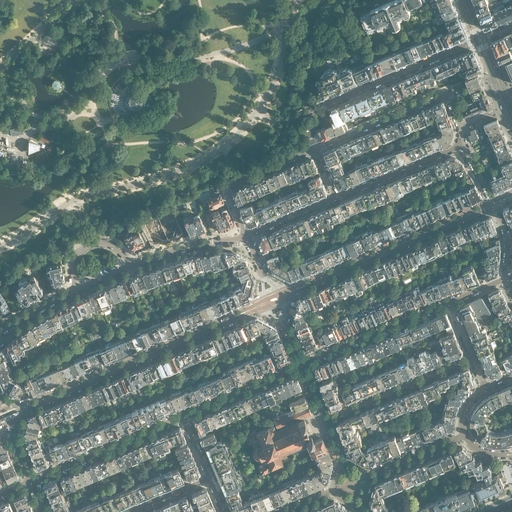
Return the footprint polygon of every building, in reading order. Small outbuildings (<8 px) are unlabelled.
[(376,9),(370,11),(377,27),(390,22),(393,29),(401,26),(399,23),(412,18),(408,8),(404,0),(395,0),(388,3),(385,4),(379,7),(376,8),(376,9)] [(404,0),(408,8),(417,5),(418,6),(423,4),(421,0),(404,0)] [(490,4),(499,0),(472,0),(474,3),(479,15),(490,10),(492,9),(490,4)] [(438,16),(455,9),(452,2),(440,7),(434,10),(436,17),(438,16)] [(510,18),(505,7),(499,9),(504,21),(510,18)] [(458,15),(455,9),(435,17),(438,24),(447,20),(458,15)] [(504,21),(499,9),(493,12),(495,16),(498,23),(504,21)] [(495,16),(493,12),(491,13),(490,10),(479,15),(482,22),(495,16)] [(370,11),(360,15),(367,31),(377,27),(370,11)] [(461,22),(458,15),(447,20),(449,27),(461,22)] [(498,23),(495,16),(482,22),(485,29),(498,23)] [(464,29),(461,22),(449,27),(451,31),(449,31),(451,35),(464,29)] [(467,37),(464,29),(451,35),(454,42),(462,38),(462,39),(467,37)] [(454,42),(451,35),(449,31),(443,34),(447,45),(454,42)] [(447,45),(443,34),(442,33),(436,36),(441,48),(447,45)] [(441,48),(436,36),(429,39),(434,50),(441,48)] [(508,47),(504,37),(503,37),(504,37),(500,39),(497,40),(502,50),(504,49),(508,47)] [(434,50),(429,39),(423,41),(428,53),(434,50)] [(502,50),(497,40),(495,41),(492,43),(492,42),(491,43),(492,43),(495,51),(495,52),(497,55),(505,52),(504,49),(502,50)] [(428,53),(423,41),(417,44),(422,56),(428,53)] [(422,56),(417,44),(411,47),(416,59),(422,56)] [(416,59),(411,47),(404,49),(409,61),(416,59)] [(409,61),(404,49),(398,52),(403,64),(409,61)] [(481,71),(473,51),(473,50),(466,53),(472,66),(465,69),(468,75),(476,72),(476,73),(481,71)] [(511,55),(509,50),(505,52),(497,55),(497,56),(497,55),(500,62),(501,62),(511,57),(511,55)] [(403,64),(398,52),(392,54),(397,66),(403,64)] [(472,66),(466,53),(460,56),(464,66),(465,69),(472,66)] [(371,78),(397,66),(392,54),(372,63),(371,61),(366,64),(366,65),(366,66),(371,78)] [(464,66),(460,56),(455,58),(459,68),(464,66)] [(459,68),(455,58),(451,60),(455,70),(459,68)] [(455,70),(451,60),(446,62),(450,72),(455,70)] [(450,72),(446,62),(441,64),(445,74),(450,72)] [(445,74),(441,64),(437,66),(441,76),(445,74)] [(366,80),(371,78),(366,66),(356,70),(356,68),(352,70),(358,83),(366,80)] [(441,76),(437,66),(432,68),(436,78),(441,76)] [(358,83),(353,71),(352,70),(352,69),(349,68),(338,73),(337,70),(334,69),(322,74),(321,77),(321,79),(318,80),(317,80),(317,81),(317,82),(319,85),(318,85),(319,86),(318,88),(320,92),(321,92),(322,93),(324,97),(323,97),(324,98),(325,97),(358,83)] [(436,78),(432,68),(423,72),(427,82),(429,81),(431,85),(435,83),(434,79),(436,78)] [(427,82),(423,72),(418,74),(424,88),(426,87),(424,83),(427,82)] [(424,88),(418,74),(413,76),(417,86),(420,85),(421,89),(424,88)] [(483,87),(478,74),(466,79),(471,92),(483,87)] [(419,89),(417,86),(413,76),(409,78),(415,92),(417,91),(416,90),(419,89)] [(415,92),(409,78),(403,80),(404,80),(409,92),(411,91),(412,93),(415,92)] [(61,85),(61,82),(59,80),(56,79),(54,80),(52,82),(52,85),(54,88),(56,88),(59,88),(60,86),(61,85)] [(409,92),(404,80),(397,83),(402,95),(409,92)] [(467,94),(464,87),(461,81),(451,86),(453,92),(456,98),(467,94)] [(402,95),(397,83),(391,86),(396,97),(396,98),(402,95)] [(396,97),(391,86),(384,88),(389,100),(396,97)] [(486,93),(483,87),(471,92),(473,98),(486,93)] [(376,106),(379,105),(383,103),(384,103),(384,104),(385,104),(388,103),(388,102),(388,101),(389,100),(384,88),(384,89),(380,90),(377,91),(375,92),(374,93),(372,94),(368,95),(355,101),(351,103),(351,102),(349,103),(348,104),(346,105),(345,105),(343,106),(339,108),(345,122),(345,121),(344,120),(345,119),(346,120),(347,120),(349,119),(350,118),(349,118),(350,117),(354,116),(357,114),(357,116),(359,116),(363,114),(365,114),(366,115),(370,113),(371,112),(370,112),(371,112),(371,111),(373,110),(372,110),(376,108),(377,107),(376,106)] [(145,104),(145,102),(145,100),(145,99),(144,97),(143,96),(141,94),(139,93),(137,92),(136,92),(134,92),(132,93),(130,93),(128,95),(127,96),(126,98),(125,100),(125,102),(125,104),(126,106),(126,108),(128,110),(129,111),(131,112),(133,112),(135,113),(137,113),(139,112),(140,111),(142,110),(143,108),(145,106),(145,104)] [(491,105),(486,93),(473,98),(475,101),(464,105),(466,110),(465,111),(466,111),(462,113),(464,117),(491,105)] [(447,111),(444,103),(442,102),(435,105),(439,114),(447,111)] [(439,114),(435,105),(432,106),(428,108),(426,109),(429,116),(430,118),(434,116),(439,114)] [(332,136),(337,134),(345,131),(345,130),(348,129),(345,122),(339,108),(338,108),(331,111),(330,113),(332,117),(330,118),(330,120),(332,126),(327,128),(326,127),(325,128),(325,127),(324,127),(322,128),(322,129),(321,129),(316,131),(314,126),(311,128),(309,125),(302,128),(309,146),(317,142),(322,140),(323,140),(325,139),(330,137),(331,136),(332,136)] [(429,116),(426,109),(421,111),(426,123),(430,121),(429,118),(430,118),(429,116)] [(426,123),(421,111),(415,114),(420,125),(426,123)] [(449,117),(448,115),(447,111),(439,114),(434,116),(436,122),(449,117)] [(420,125),(415,114),(410,116),(415,128),(420,125)] [(415,128),(410,116),(405,118),(410,130),(415,128)] [(440,127),(451,123),(449,117),(436,122),(438,128),(439,128),(440,127)] [(410,130),(405,118),(400,120),(404,132),(410,130)] [(500,125),(497,119),(484,124),(487,130),(500,125)] [(404,132),(400,120),(394,123),(399,134),(404,132)] [(399,134),(394,123),(389,125),(394,136),(399,134)] [(452,124),(451,123),(440,127),(439,128),(440,131),(453,132),(453,131),(453,130),(453,129),(453,128),(453,126),(452,125),(452,124)] [(394,136),(389,125),(384,127),(389,139),(394,136)] [(486,137),(490,135),(502,130),(500,125),(487,130),(484,132),(486,137)] [(389,139),(384,127),(379,129),(383,141),(389,139)] [(484,138),(482,133),(481,132),(479,133),(477,129),(476,128),(476,129),(475,129),(474,129),(471,130),(470,130),(470,131),(469,134),(469,135),(472,143),(484,138)] [(383,141),(379,129),(373,132),(378,143),(383,141)] [(493,141),(504,135),(502,130),(490,135),(493,141)] [(453,133),(453,132),(440,131),(439,133),(441,134),(449,141),(450,141),(450,140),(451,139),(452,138),(452,137),(453,136),(453,135),(453,134),(453,133)] [(379,145),(373,132),(368,134),(373,146),(373,147),(379,145)] [(449,141),(441,134),(439,133),(439,134),(436,135),(437,136),(441,147),(442,146),(443,146),(444,145),(445,145),(446,144),(447,143),(449,142),(449,141)] [(373,146),(368,134),(362,136),(367,148),(373,146)] [(441,147),(437,136),(436,135),(436,134),(429,137),(435,149),(441,147)] [(495,146),(506,141),(504,135),(493,141),(485,144),(487,149),(495,146)] [(367,148),(362,136),(357,138),(362,151),(367,148)] [(435,149),(429,137),(424,139),(424,141),(429,152),(435,149)] [(362,151),(357,138),(351,141),(357,153),(362,151)] [(4,140),(0,139),(0,158),(7,159),(8,150),(4,149),(4,140)] [(28,141),(28,155),(42,151),(41,145),(28,141)] [(357,153),(351,141),(346,143),(351,155),(357,153)] [(429,152),(424,141),(419,143),(423,154),(429,152)] [(509,146),(507,143),(506,141),(495,146),(497,151),(509,146)] [(351,155),(346,143),(345,143),(346,143),(341,145),(345,155),(346,157),(351,155)] [(423,154),(419,143),(413,145),(418,156),(423,154)] [(345,155),(341,145),(335,147),(337,151),(336,151),(338,155),(341,153),(342,156),(345,155)] [(418,156),(413,145),(408,147),(412,159),(418,156)] [(511,152),(509,146),(497,151),(500,157),(511,152)] [(338,155),(336,151),(337,151),(335,147),(333,149),(326,152),(325,151),(324,155),(326,160),(338,155)] [(412,159),(408,147),(402,150),(407,161),(412,159)] [(407,161),(402,150),(402,149),(396,152),(401,163),(404,162),(405,162),(407,161)] [(46,152),(36,158),(39,164),(50,159),(46,152)] [(401,163),(396,152),(390,154),(395,166),(397,165),(401,163)] [(511,158),(511,153),(511,152),(500,157),(499,157),(502,163),(511,158)] [(395,166),(390,154),(385,156),(389,168),(393,167),(395,166)] [(340,161),(338,155),(326,160),(328,165),(340,161)] [(389,168),(385,156),(379,159),(383,170),(389,168)] [(492,167),(487,156),(481,158),(483,163),(484,163),(485,164),(487,169),(492,167)] [(452,166),(461,162),(460,160),(457,159),(454,158),(450,158),(446,160),(449,167),(452,166)] [(511,158),(502,163),(495,166),(497,169),(495,170),(496,172),(493,173),(495,176),(491,178),(492,180),(491,180),(496,192),(511,184),(511,158)] [(318,170),(316,165),(315,165),(314,160),(311,159),(309,160),(309,159),(307,160),(307,161),(312,172),(314,171),(315,173),(318,172),(318,170)] [(384,171),(383,170),(379,159),(373,161),(378,173),(384,171)] [(307,161),(307,160),(301,162),(306,174),(309,173),(309,175),(312,174),(312,172),(307,161)] [(342,160),(340,161),(328,165),(331,171),(344,165),(342,160)] [(449,167),(446,160),(441,162),(446,174),(451,172),(449,167)] [(378,173),(373,161),(367,164),(372,175),(378,173)] [(306,175),(306,174),(301,162),(295,164),(300,178),(301,178),(305,177),(304,176),(306,175)] [(446,174),(441,162),(434,165),(440,177),(440,178),(443,176),(443,177),(446,176),(446,174)] [(465,167),(461,162),(452,166),(454,172),(465,167)] [(300,178),(295,164),(289,167),(295,180),(295,181),(299,179),(298,178),(300,178)] [(372,175),(367,164),(362,166),(366,178),(372,175)] [(344,172),(342,168),(345,167),(344,165),(331,171),(333,176),(337,175),(338,174),(342,173),(344,172)] [(440,177),(434,165),(431,166),(428,167),(434,180),(440,177)] [(366,178),(362,166),(356,168),(361,180),(366,178)] [(295,180),(289,167),(284,169),(288,181),(290,183),(293,182),(293,181),(295,180)] [(434,180),(428,167),(426,168),(422,170),(428,183),(434,180)] [(452,178),(467,171),(465,167),(454,172),(453,172),(454,175),(450,176),(451,177),(452,178)] [(361,180),(356,168),(350,171),(355,182),(361,180)] [(288,181),(284,169),(278,172),(283,183),(288,181)] [(355,182),(350,171),(350,170),(348,171),(349,173),(345,175),(350,185),(355,182)] [(428,183),(422,170),(417,172),(422,183),(425,182),(426,185),(428,184),(428,183)] [(283,183),(278,172),(272,174),(277,185),(283,183)] [(422,183),(417,172),(414,173),(410,175),(415,186),(422,183)] [(350,185),(345,175),(343,176),(342,173),(338,174),(340,177),(344,187),(350,185)] [(277,185),(272,174),(267,176),(272,188),(272,189),(275,188),(274,186),(277,185)] [(344,187),(340,177),(338,178),(337,175),(333,176),(334,179),(336,184),(336,183),(337,187),(341,188),(344,187)] [(415,186),(410,175),(406,176),(404,177),(409,189),(415,186)] [(272,188),(267,176),(261,179),(266,191),(272,188)] [(322,181),(320,176),(309,180),(311,186),(312,186),(316,184),(320,183),(322,181)] [(409,189),(404,177),(402,178),(398,180),(403,191),(409,189)] [(475,185),(473,181),(470,177),(465,179),(463,180),(467,189),(470,188),(470,187),(475,185)] [(266,191),(261,179),(257,180),(255,181),(261,193),(266,191)] [(404,194),(403,191),(398,180),(392,182),(398,196),(404,194)] [(261,193),(255,181),(250,183),(256,197),(258,196),(258,195),(261,193)] [(398,196),(392,182),(386,185),(391,197),(392,199),(398,196)] [(216,196),(215,193),(220,191),(219,188),(222,187),(220,183),(212,186),(214,190),(213,190),(214,193),(213,194),(214,196),(207,200),(206,201),(205,201),(207,205),(208,205),(209,208),(223,202),(221,195),(221,194),(219,194),(218,195),(216,196)] [(256,197),(250,183),(244,186),(249,198),(253,197),(253,198),(256,197)] [(321,197),(317,187),(316,184),(312,186),(312,187),(311,188),(315,199),(317,198),(321,197)] [(326,191),(325,188),(323,184),(321,185),(317,187),(321,197),(325,195),(326,191)] [(391,197),(386,185),(380,187),(386,201),(389,200),(388,199),(391,197)] [(482,196),(480,193),(475,185),(470,187),(470,188),(467,189),(468,191),(473,202),(481,198),(482,196)] [(250,199),(249,198),(244,186),(238,188),(238,189),(239,190),(244,201),(250,199)] [(386,201),(380,187),(375,190),(380,202),(383,201),(384,203),(386,201)] [(315,199),(311,188),(304,190),(309,202),(313,200),(315,199)] [(244,201),(239,190),(238,189),(236,190),(237,191),(234,192),(234,194),(238,204),(239,205),(243,203),(242,202),(244,201)] [(309,202),(304,190),(299,192),(303,204),(307,202),(309,202)] [(380,202),(375,190),(369,192),(375,206),(377,205),(377,203),(380,202)] [(303,204),(299,192),(296,193),(295,191),(292,193),(292,194),(297,206),(303,204)] [(473,202),(468,191),(462,194),(466,205),(473,202)] [(375,206),(369,192),(363,195),(368,206),(368,207),(372,206),(372,207),(375,206)] [(297,206),(292,194),(286,197),(291,209),(297,206)] [(368,206),(363,195),(363,194),(357,197),(362,208),(368,206)] [(466,205),(462,194),(456,197),(460,207),(466,205)] [(460,207),(456,197),(455,196),(450,199),(454,210),(460,207)] [(291,209),(286,197),(280,199),(285,211),(291,209)] [(362,208),(357,197),(352,199),(357,210),(362,208)] [(285,211),(280,199),(274,202),(280,214),(285,211)] [(357,210),(352,199),(346,201),(351,213),(357,210)] [(454,210),(450,199),(443,201),(443,202),(448,213),(454,210)] [(351,213),(346,201),(340,204),(345,215),(351,213)] [(280,214),(274,202),(269,204),(274,216),(280,214)] [(448,213),(443,202),(438,204),(442,215),(448,213)] [(255,210),(252,204),(241,209),(241,211),(243,215),(255,210)] [(274,216),(269,204),(263,206),(263,207),(268,219),(274,216)] [(346,216),(345,215),(340,204),(330,208),(336,220),(336,221),(346,216)] [(442,215),(438,204),(432,207),(431,204),(425,207),(431,220),(442,215)] [(420,225),(415,214),(411,205),(405,208),(409,217),(414,228),(420,225)] [(268,219),(263,207),(256,210),(257,211),(258,215),(261,222),(264,221),(266,220),(268,219)] [(431,220),(425,207),(419,209),(421,212),(425,223),(431,220)] [(336,220),(330,208),(325,210),(331,225),(334,224),(332,222),(336,220)] [(232,224),(229,216),(229,215),(229,214),(228,214),(226,209),(221,211),(223,214),(221,215),(226,229),(229,227),(231,226),(232,226),(233,224),(232,224)] [(226,229),(221,215),(218,210),(210,214),(212,218),(212,220),(214,225),(215,225),(216,225),(218,230),(220,231),(223,229),(224,230),(226,229)] [(246,221),(256,216),(258,215),(257,211),(256,212),(255,210),(243,215),(246,221)] [(331,225),(325,210),(319,212),(320,213),(325,225),(328,224),(329,226),(331,225)] [(171,212),(145,223),(146,226),(147,228),(147,229),(153,242),(155,243),(157,242),(158,240),(160,239),(161,240),(168,237),(168,239),(171,237),(173,238),(175,237),(176,235),(181,233),(171,212)] [(425,223),(421,212),(415,214),(420,225),(425,223)] [(325,225),(320,213),(315,214),(322,229),(324,228),(323,226),(325,225)] [(322,229),(315,214),(310,217),(315,230),(318,228),(319,230),(322,229)] [(205,230),(198,215),(191,218),(199,234),(201,233),(201,232),(205,230)] [(199,234),(191,218),(190,216),(183,219),(190,235),(195,233),(195,234),(198,233),(198,234),(199,234)] [(256,216),(246,221),(245,221),(246,221),(247,224),(251,226),(255,225),(255,224),(259,223),(256,216)] [(408,230),(403,219),(402,216),(396,219),(398,222),(402,233),(408,230)] [(315,230),(310,217),(304,219),(311,233),(313,232),(312,231),(315,230)] [(414,228),(409,217),(403,219),(408,230),(414,228)] [(497,231),(491,217),(489,217),(486,218),(492,230),(496,239),(498,244),(500,243),(499,239),(497,231)] [(490,242),(486,233),(492,230),(486,218),(475,223),(480,233),(482,239),(485,238),(489,248),(498,244),(496,239),(490,242)] [(311,233),(304,219),(299,221),(304,234),(307,233),(308,235),(311,233)] [(304,234),(299,221),(293,224),(300,238),(302,237),(301,236),(304,234)] [(397,235),(392,224),(391,222),(385,225),(386,227),(391,238),(397,235)] [(402,233),(398,222),(392,224),(397,235),(402,233)] [(480,233),(475,223),(468,226),(473,236),(480,233)] [(300,238),(293,224),(287,226),(293,239),(296,238),(297,239),(300,238)] [(293,240),(293,239),(287,226),(281,229),(288,242),(293,240)] [(473,236),(468,226),(462,228),(467,238),(473,236)] [(391,238),(386,227),(378,230),(383,241),(391,238)] [(288,242),(281,229),(281,228),(275,231),(282,245),(288,242)] [(467,240),(467,238),(462,228),(456,231),(461,243),(467,240)] [(144,242),(140,233),(138,230),(132,233),(138,246),(144,243),(144,242)] [(377,244),(373,233),(372,231),(369,232),(368,230),(365,232),(371,246),(377,244)] [(383,241),(378,230),(373,233),(377,244),(383,241)] [(138,246),(132,233),(130,234),(129,231),(123,234),(124,237),(131,250),(138,246)] [(282,245),(275,231),(269,234),(275,247),(282,245)] [(461,243),(456,231),(450,234),(454,244),(457,243),(457,244),(461,243)] [(371,246),(365,232),(362,233),(362,235),(360,236),(365,249),(371,246)] [(275,247),(269,234),(268,234),(262,236),(262,237),(260,242),(260,243),(261,245),(261,246),(262,248),(262,249),(263,249),(264,252),(275,247)] [(365,249),(360,236),(359,234),(355,236),(356,238),(353,239),(359,252),(365,249)] [(454,244),(450,234),(444,236),(449,248),(451,247),(452,248),(456,247),(454,244)] [(449,248),(444,236),(437,239),(443,250),(449,248)] [(359,252),(353,239),(347,242),(353,254),(359,252)] [(443,250),(437,239),(431,242),(436,253),(443,250)] [(353,254),(347,242),(339,245),(344,258),(353,254)] [(436,253),(431,242),(425,245),(430,256),(436,253)] [(501,251),(500,246),(500,243),(498,244),(489,248),(486,249),(489,255),(500,251),(501,251)] [(344,258),(339,245),(332,248),(338,261),(344,258)] [(430,256),(425,245),(418,247),(423,257),(424,261),(431,258),(430,256)] [(423,257),(418,247),(412,250),(417,261),(421,259),(420,259),(423,257)] [(338,261),(332,248),(326,251),(332,264),(338,261)] [(417,261),(412,250),(405,253),(410,265),(411,266),(418,263),(417,261)] [(332,264),(326,251),(320,254),(326,266),(332,264)] [(500,258),(500,253),(500,251),(489,255),(486,256),(489,263),(500,258)] [(227,264),(223,252),(215,253),(221,266),(227,264)] [(233,260),(230,252),(227,252),(226,252),(223,252),(227,264),(231,262),(231,261),(233,260)] [(242,257),(240,255),(234,253),(234,252),(233,252),(230,252),(233,260),(233,261),(242,257)] [(221,266),(215,253),(209,254),(213,268),(221,266)] [(410,265),(405,253),(399,256),(404,268),(407,267),(410,266),(410,265)] [(213,268),(209,254),(207,255),(207,254),(202,255),(206,268),(210,267),(211,269),(213,268)] [(326,266),(320,254),(314,257),(319,269),(326,266)] [(206,268),(202,255),(200,256),(199,255),(195,256),(199,268),(203,267),(203,269),(206,269),(206,268)] [(282,263),(279,255),(267,260),(270,268),(277,265),(282,263)] [(199,268),(195,256),(188,258),(192,269),(193,273),(195,272),(195,269),(199,268)] [(404,268),(399,256),(393,258),(398,270),(400,269),(401,270),(404,269),(404,268)] [(247,263),(244,259),(243,257),(242,257),(233,261),(235,268),(247,263)] [(319,269),(314,257),(307,259),(313,272),(319,269)] [(192,269),(188,258),(182,259),(185,271),(192,269)] [(398,270),(393,258),(387,261),(394,274),(399,272),(398,270)] [(499,266),(499,261),(500,261),(500,258),(489,263),(485,265),(487,271),(498,266),(499,266)] [(185,271),(182,259),(181,259),(174,261),(179,274),(182,273),(183,276),(186,275),(185,271)] [(313,272),(307,259),(301,262),(302,263),(307,274),(313,272)] [(477,275),(474,269),(473,267),(464,270),(464,269),(469,267),(467,263),(469,262),(467,259),(459,263),(463,273),(469,286),(480,282),(477,275)] [(179,274),(174,261),(167,263),(172,276),(173,276),(176,275),(177,278),(180,277),(179,274)] [(394,274),(387,261),(381,264),(386,275),(388,279),(392,277),(392,275),(394,274)] [(62,274),(61,269),(61,268),(61,267),(62,266),(62,265),(61,264),(60,264),(60,263),(46,266),(47,267),(46,267),(47,270),(45,271),(47,276),(48,277),(50,277),(62,274)] [(172,276),(167,263),(161,265),(166,278),(169,276),(170,279),(173,278),(173,276),(172,276)] [(249,269),(248,265),(247,263),(235,268),(233,269),(234,272),(236,271),(238,274),(249,269)] [(307,274),(302,263),(296,266),(300,277),(307,274)] [(386,275),(381,264),(375,266),(381,280),(385,279),(384,276),(386,275)] [(166,278),(161,265),(154,268),(159,280),(163,279),(164,281),(167,280),(166,278)] [(280,276),(284,268),(277,265),(270,268),(272,272),(280,276)] [(300,277),(296,266),(288,269),(289,272),(293,280),(300,277)] [(381,280),(375,266),(369,269),(375,281),(377,280),(377,282),(381,280)] [(498,274),(498,269),(498,266),(487,271),(484,272),(487,279),(498,274)] [(159,280),(154,268),(148,270),(153,283),(156,281),(157,284),(160,283),(159,280)] [(293,280),(289,272),(284,268),(280,276),(291,282),(293,280)] [(252,275),(249,269),(238,274),(235,274),(238,281),(243,279),(252,275)] [(375,283),(375,281),(369,269),(363,272),(369,284),(369,285),(373,284),(373,283),(375,283)] [(153,283),(148,270),(141,273),(146,285),(150,284),(151,287),(154,285),(153,283)] [(369,284),(363,272),(356,275),(361,287),(369,284)] [(487,279),(484,272),(477,275),(480,282),(487,279)] [(146,285),(141,273),(139,274),(135,275),(140,288),(143,286),(144,289),(147,287),(146,285)] [(457,290),(452,278),(450,273),(448,274),(449,277),(447,278),(452,291),(457,290)] [(469,286),(463,273),(458,275),(463,288),(469,286)] [(64,280),(63,277),(63,274),(62,274),(50,277),(51,279),(52,282),(52,285),(54,286),(56,286),(56,285),(58,283),(63,282),(64,281),(64,280)] [(411,282),(417,279),(414,274),(408,277),(403,279),(405,284),(411,282)] [(140,288),(135,275),(128,278),(134,292),(134,293),(137,291),(137,292),(141,291),(140,288)] [(252,288),(254,279),(252,275),(243,279),(245,280),(244,286),(252,288)] [(363,291),(361,287),(356,275),(349,278),(355,291),(356,294),(363,291)] [(452,291),(447,278),(446,275),(443,276),(445,279),(442,280),(448,293),(452,291)] [(463,288),(458,275),(452,278),(457,290),(463,288)] [(42,291),(35,278),(34,276),(27,280),(36,296),(38,295),(38,294),(42,291)] [(36,296),(27,280),(25,277),(18,281),(20,284),(29,300),(32,298),(32,299),(36,297),(35,296),(36,296)] [(448,293),(442,280),(441,277),(438,278),(440,281),(437,282),(443,295),(448,293)] [(134,292),(128,278),(121,281),(127,296),(129,301),(131,300),(132,298),(130,294),(131,293),(134,292)] [(355,291),(349,278),(343,280),(349,293),(349,294),(355,291)] [(349,293),(343,280),(337,283),(343,295),(349,293)] [(127,296),(121,281),(115,283),(121,298),(127,296)] [(246,301),(241,289),(238,281),(232,284),(235,291),(240,304),(246,301)] [(443,295),(437,282),(432,285),(438,297),(443,295)] [(121,298),(115,283),(108,286),(103,289),(95,292),(100,305),(102,308),(111,305),(110,303),(111,303),(111,302),(121,298)] [(343,297),(343,295),(337,283),(332,285),(336,295),(337,298),(339,297),(339,298),(343,297)] [(29,300),(20,284),(13,288),(14,290),(21,303),(26,301),(26,302),(29,300)] [(438,297),(432,285),(432,284),(426,286),(427,287),(432,300),(438,297)] [(252,288),(244,286),(242,285),(241,289),(246,301),(249,300),(252,288)] [(336,295),(332,285),(325,288),(330,298),(336,295)] [(427,302),(422,290),(419,291),(418,287),(416,288),(422,304),(427,302)] [(432,300),(427,287),(422,289),(422,290),(427,302),(432,300)] [(330,298),(325,288),(320,291),(324,301),(330,298)] [(422,304),(416,288),(414,289),(415,293),(413,294),(418,305),(422,304)] [(491,300),(503,294),(501,289),(499,289),(488,294),(491,300)] [(240,304),(235,291),(233,292),(232,290),(228,292),(228,294),(234,306),(240,304)] [(324,301),(320,291),(314,293),(320,307),(324,305),(323,304),(325,303),(324,301)] [(418,305),(413,294),(411,295),(409,291),(407,292),(413,307),(418,305)] [(10,309),(1,294),(0,292),(0,312),(1,314),(2,313),(3,313),(4,313),(4,312),(5,312),(10,309)] [(100,305),(95,292),(89,295),(93,308),(94,310),(97,309),(96,307),(100,305)] [(413,307),(407,292),(405,293),(406,297),(404,298),(409,309),(413,307)] [(320,307),(314,293),(307,296),(312,306),(312,308),(316,306),(317,308),(320,307)] [(234,306),(228,294),(225,295),(222,296),(228,309),(234,306)] [(506,299),(503,294),(491,300),(494,305),(506,299)] [(93,308),(89,295),(82,298),(88,314),(91,313),(89,309),(93,308)] [(409,309),(404,298),(402,299),(400,295),(398,296),(405,311),(409,309)] [(228,309),(222,296),(219,297),(220,298),(216,299),(222,312),(228,309)] [(312,306),(307,296),(301,299),(306,309),(312,306)] [(405,311),(398,296),(396,297),(397,301),(395,302),(400,313),(405,311)] [(479,319),(491,313),(482,297),(461,307),(460,309),(462,313),(466,323),(470,333),(484,327),(479,319)] [(88,314),(82,298),(76,301),(80,313),(84,311),(86,315),(88,314)] [(222,312),(216,299),(210,302),(216,314),(222,312)] [(306,309),(301,299),(299,300),(297,300),(296,299),(295,300),(294,306),(296,306),(296,308),(304,310),(305,310),(306,309)] [(400,313),(395,302),(393,303),(391,299),(389,300),(396,315),(400,313)] [(508,305),(507,303),(506,299),(494,305),(497,310),(508,305)] [(396,315),(389,300),(387,301),(388,304),(386,305),(391,316),(396,315)] [(81,314),(80,313),(76,301),(69,304),(75,319),(78,318),(77,315),(81,314)] [(216,314),(210,302),(204,305),(209,317),(216,314)] [(391,316),(386,305),(384,306),(382,303),(380,304),(387,318),(391,316)] [(75,319),(69,304),(63,307),(63,308),(69,322),(72,321),(71,320),(75,319)] [(387,318),(380,304),(376,305),(378,309),(383,320),(387,318)] [(209,317),(204,305),(198,307),(204,319),(209,317)] [(378,322),(372,307),(371,305),(369,306),(370,310),(368,311),(373,324),(378,322)] [(511,310),(509,307),(508,305),(497,310),(500,316),(500,315),(511,310)] [(383,320),(378,309),(375,310),(374,306),(372,307),(378,322),(383,320)] [(204,319),(198,307),(192,310),(198,322),(204,319)] [(69,322),(63,308),(56,311),(57,311),(62,325),(69,322)] [(198,322),(192,310),(186,312),(192,324),(198,322)] [(373,324),(368,311),(368,310),(366,311),(365,310),(363,311),(369,326),(373,324)] [(511,316),(511,310),(511,311),(511,310),(500,315),(501,317),(503,316),(505,319),(508,318),(511,316)] [(62,325),(57,311),(50,314),(56,329),(62,326),(62,325)] [(369,326),(363,311),(361,312),(361,314),(359,315),(360,317),(364,327),(369,326)] [(192,324),(186,312),(180,315),(186,327),(192,324)] [(306,317),(304,312),(294,316),(294,320),(295,322),(306,317)] [(454,332),(446,313),(441,315),(445,326),(448,332),(449,334),(454,332)] [(56,329),(50,314),(43,318),(44,318),(50,333),(56,330),(56,329)] [(186,327),(180,315),(180,314),(168,319),(174,332),(186,327)] [(364,327),(360,317),(358,317),(356,314),(354,315),(360,329),(364,327)] [(360,329),(354,315),(350,316),(350,318),(356,331),(360,329)] [(445,326),(441,315),(436,317),(436,318),(440,328),(445,326)] [(308,323),(306,317),(295,322),(297,328),(308,323)] [(356,331),(350,318),(348,319),(348,317),(345,318),(351,333),(356,331)] [(50,333),(44,318),(37,321),(44,336),(50,333)] [(263,330),(266,323),(257,318),(254,319),(258,327),(263,330)] [(351,333),(345,318),(343,319),(344,321),(342,322),(347,335),(351,333)] [(441,329),(440,328),(436,318),(431,320),(436,331),(441,329)] [(174,332),(168,319),(164,321),(162,322),(167,335),(174,332)] [(260,332),(258,327),(254,319),(248,322),(254,335),(260,332)] [(436,331),(431,320),(426,322),(431,334),(436,332),(436,331)] [(44,336),(37,321),(31,325),(32,325),(38,339),(44,336)] [(347,335),(342,322),(341,321),(339,322),(337,322),(343,337),(347,335)] [(167,335),(162,322),(160,323),(160,324),(156,325),(162,337),(167,335)] [(254,335),(248,322),(242,325),(247,335),(250,334),(252,337),(254,336),(254,335)] [(343,337),(337,322),(332,324),(333,327),(338,339),(343,337)] [(431,334),(426,322),(421,324),(426,336),(431,334)] [(267,332),(271,326),(266,323),(263,330),(267,332)] [(311,331),(308,325),(308,323),(297,328),(300,335),(311,331)] [(426,336),(421,324),(416,326),(420,336),(421,338),(426,336)] [(39,340),(38,339),(32,325),(26,329),(32,343),(39,340)] [(162,337),(156,325),(150,328),(156,340),(162,337)] [(247,335),(242,325),(236,327),(241,338),(247,335)] [(338,339),(333,327),(330,328),(329,325),(327,326),(333,341),(338,339)] [(333,341),(327,326),(325,327),(326,330),(323,332),(328,343),(333,341)] [(420,336),(416,326),(411,328),(415,338),(420,336)] [(241,338),(236,327),(230,330),(235,340),(241,338)] [(487,333),(484,327),(470,333),(473,339),(487,333)] [(156,340),(150,328),(144,331),(150,343),(156,340)] [(415,338),(411,328),(406,330),(410,340),(415,338)] [(33,344),(32,343),(26,329),(20,333),(20,334),(26,347),(33,344)] [(235,340),(230,330),(224,332),(229,343),(235,340)] [(276,330),(269,333),(265,335),(267,341),(268,341),(279,336),(276,330)] [(328,343),(323,332),(322,330),(319,332),(320,333),(317,335),(319,340),(322,345),(328,343)] [(410,340),(406,330),(401,332),(405,342),(410,340)] [(143,346),(137,332),(136,331),(133,332),(133,333),(131,335),(131,336),(137,348),(143,346)] [(150,343),(144,331),(140,333),(139,331),(137,332),(143,346),(150,343)] [(313,336),(311,331),(300,335),(302,341),(313,336)] [(229,343),(224,332),(218,335),(222,346),(229,343)] [(405,342),(401,332),(396,334),(400,344),(405,342)] [(454,332),(449,334),(441,337),(444,343),(456,338),(454,332)] [(489,340),(487,333),(473,339),(475,345),(487,341),(489,340)] [(26,347),(20,334),(15,337),(16,338),(22,352),(22,353),(24,352),(24,351),(24,350),(23,349),(27,348),(26,347)] [(400,344),(396,334),(391,336),(396,348),(401,346),(400,344)] [(222,346),(218,335),(212,338),(216,349),(222,346)] [(137,348),(131,336),(125,339),(131,351),(137,348)] [(282,343),(280,338),(279,336),(268,341),(268,342),(266,343),(269,349),(282,343)] [(315,342),(313,336),(302,341),(304,346),(315,342)] [(396,348),(391,336),(386,338),(391,350),(396,348)] [(22,352),(16,338),(11,341),(11,342),(18,356),(17,356),(17,357),(19,356),(19,355),(19,354),(22,352)] [(217,351),(216,349),(212,338),(205,340),(211,352),(211,353),(217,351)] [(391,350),(386,338),(381,340),(386,352),(391,350)] [(444,349),(458,343),(456,338),(444,343),(443,343),(444,346),(443,347),(444,349)] [(85,344),(83,341),(83,339),(79,341),(78,340),(76,342),(78,348),(85,345),(85,344)] [(131,351),(125,339),(118,342),(124,354),(131,351)] [(440,344),(438,339),(428,343),(430,348),(440,344)] [(211,352),(205,340),(199,343),(204,354),(205,356),(208,355),(208,353),(211,352)] [(318,347),(322,345),(319,340),(315,342),(304,346),(307,352),(318,347)] [(386,352),(381,340),(376,342),(381,354),(386,352)] [(494,349),(491,342),(488,343),(487,341),(475,345),(479,355),(491,350),(494,349)] [(18,356),(11,342),(6,345),(11,357),(13,361),(15,360),(14,359),(15,358),(17,356),(18,356)] [(124,354),(118,342),(112,344),(118,357),(124,354)] [(382,356),(376,342),(371,344),(376,355),(377,358),(382,356)] [(204,354),(199,343),(193,346),(198,357),(204,354)] [(271,354),(284,348),(282,343),(269,349),(271,354)] [(447,354),(461,348),(458,343),(444,349),(445,352),(446,351),(447,354)] [(118,357),(112,344),(106,347),(112,359),(118,357)] [(376,355),(371,344),(367,346),(372,360),(374,359),(373,356),(376,355)] [(11,357),(6,345),(1,349),(4,356),(6,359),(11,357)] [(198,357),(193,346),(187,348),(192,359),(198,357)] [(372,360),(367,346),(362,348),(366,358),(369,357),(370,361),(372,360)] [(112,359),(106,347),(100,350),(106,362),(112,359)] [(106,362),(100,350),(99,348),(93,350),(94,352),(100,364),(106,362)] [(192,359),(187,348),(181,351),(187,362),(192,359)] [(271,360),(286,354),(284,348),(271,354),(269,354),(271,360)] [(367,360),(366,358),(362,348),(357,350),(362,362),(367,360)] [(449,359),(463,354),(461,348),(447,354),(446,354),(447,357),(448,357),(449,359)] [(362,362),(357,350),(351,353),(356,364),(362,362)] [(495,355),(494,352),(492,353),(491,350),(479,355),(482,361),(494,356),(495,355)] [(187,362),(181,351),(175,353),(181,365),(187,362)] [(435,365),(430,353),(428,354),(428,353),(427,353),(426,351),(423,352),(429,368),(435,365)] [(441,363),(439,357),(436,351),(430,353),(435,365),(441,363)] [(100,364),(94,352),(88,355),(93,367),(100,364)] [(429,368),(423,352),(420,353),(421,355),(417,356),(418,358),(423,370),(429,368)] [(93,367),(88,355),(87,353),(80,356),(81,358),(86,370),(93,367)] [(181,365),(175,353),(168,357),(173,368),(176,367),(176,369),(181,366),(181,365)] [(271,360),(269,354),(269,353),(267,354),(267,353),(263,354),(264,357),(269,368),(274,366),(271,360)] [(356,364),(351,353),(346,355),(351,366),(356,364)] [(511,369),(511,363),(507,353),(501,356),(506,367),(508,371),(511,369)] [(278,364),(289,360),(288,359),(286,354),(271,360),(274,366),(278,364)] [(351,366),(346,355),(342,357),(346,367),(346,368),(351,366)] [(423,370),(418,358),(416,359),(415,358),(414,358),(413,356),(411,357),(417,373),(423,370)] [(498,361),(496,358),(495,359),(494,356),(482,361),(484,367),(498,361)] [(173,368),(168,357),(155,362),(160,373),(161,375),(162,374),(163,375),(166,374),(166,373),(167,372),(167,371),(173,368)] [(263,370),(258,359),(257,360),(256,357),(252,359),(252,361),(258,373),(263,370)] [(269,368),(264,357),(258,359),(263,370),(269,368)] [(346,367),(342,357),(336,359),(340,369),(346,367)] [(417,373),(411,357),(408,358),(409,361),(408,361),(408,362),(406,363),(411,375),(417,373)] [(86,370),(81,358),(75,361),(80,373),(86,370)] [(258,373),(252,361),(252,359),(248,360),(246,361),(252,375),(258,373)] [(340,369),(336,359),(331,361),(335,372),(340,369)] [(80,373),(75,361),(69,363),(74,375),(80,373)] [(252,375),(246,361),(244,362),(241,364),(241,365),(247,378),(252,375)] [(335,372),(331,361),(325,364),(329,374),(335,372)] [(500,367),(498,361),(484,367),(487,373),(500,367)] [(74,375),(69,363),(68,362),(62,365),(68,378),(74,375)] [(160,373),(155,362),(143,368),(148,379),(154,377),(153,375),(160,373)] [(68,378),(62,365),(62,363),(55,366),(56,369),(61,381),(68,378)] [(411,375),(406,363),(400,365),(405,378),(411,375)] [(247,378),(241,365),(241,364),(237,365),(237,364),(235,365),(241,380),(247,378)] [(329,374),(325,364),(319,366),(324,376),(329,374)] [(0,374),(8,371),(10,370),(8,366),(6,367),(5,365),(0,366),(0,374)] [(241,380),(235,365),(233,366),(233,367),(230,369),(230,370),(236,383),(241,380)] [(405,378),(400,365),(394,368),(400,380),(405,378)] [(326,381),(324,376),(319,366),(314,368),(320,383),(326,381)] [(491,378),(505,372),(508,371),(506,367),(501,369),(500,367),(487,373),(489,377),(488,377),(491,378)] [(148,379),(143,368),(137,370),(142,382),(148,379)] [(230,370),(230,369),(230,368),(227,369),(229,373),(226,374),(231,385),(236,383),(230,370)] [(400,380),(394,368),(389,370),(394,383),(400,380)] [(473,378),(469,369),(467,368),(461,371),(464,378),(464,379),(465,379),(466,381),(474,382),(475,382),(473,378)] [(61,381),(56,369),(50,372),(55,384),(61,381)] [(142,382),(137,370),(131,373),(136,385),(140,383),(141,385),(143,384),(142,382)] [(231,385),(226,374),(224,370),(222,371),(224,375),(221,377),(226,387),(231,385)] [(394,383),(389,370),(383,373),(388,385),(394,383)] [(4,390),(10,379),(9,377),(11,377),(8,371),(0,374),(0,384),(2,389),(4,390)] [(464,378),(461,371),(447,376),(450,382),(460,378),(462,379),(464,378)] [(55,384),(50,372),(44,374),(49,386),(55,384)] [(136,385),(131,373),(128,374),(125,376),(130,388),(134,386),(134,387),(137,386),(136,385)] [(388,385),(383,373),(377,375),(382,388),(388,385)] [(49,386),(44,374),(38,377),(36,374),(32,376),(31,378),(37,392),(49,386)] [(382,388),(377,375),(371,378),(376,390),(382,388)] [(130,389),(130,388),(125,376),(118,378),(124,392),(130,389)] [(226,387),(221,377),(221,376),(215,378),(220,389),(226,387)] [(301,388),(296,376),(290,378),(295,390),(296,392),(301,389),(301,388)] [(446,384),(450,382),(447,376),(436,381),(440,389),(447,386),(446,384)] [(37,392),(31,378),(30,377),(27,379),(28,382),(25,384),(26,387),(30,395),(37,392)] [(124,392),(118,378),(112,381),(117,393),(120,392),(121,394),(124,392)] [(220,389),(215,378),(210,380),(215,392),(220,389)] [(295,390),(290,378),(285,381),(290,393),(295,390)] [(333,385),(332,381),(333,380),(332,378),(326,381),(320,383),(323,389),(333,385)] [(376,390),(371,378),(365,380),(371,393),(376,390)] [(9,392),(15,382),(15,380),(12,379),(11,380),(10,379),(4,390),(9,392)] [(14,395),(20,385),(21,383),(15,380),(15,382),(9,392),(14,395)] [(215,392),(210,380),(204,383),(209,394),(215,392)] [(371,393),(365,380),(360,383),(365,395),(371,393)] [(474,385),(474,382),(466,381),(462,380),(462,381),(460,381),(459,386),(461,387),(472,388),(474,389),(475,388),(476,386),(475,385),(474,385)] [(117,393),(112,381),(106,384),(111,396),(114,395),(115,396),(118,395),(117,393)] [(290,393),(285,381),(280,383),(285,395),(290,393)] [(440,389),(436,381),(429,384),(434,395),(438,393),(439,395),(442,394),(440,389)] [(19,398),(25,388),(24,387),(23,386),(24,385),(21,383),(20,385),(14,395),(19,398)] [(209,394),(204,383),(199,385),(199,386),(200,388),(204,396),(209,394)] [(285,395),(280,383),(274,385),(279,397),(285,395)] [(337,392),(335,387),(338,386),(337,383),(333,385),(323,389),(326,397),(336,392),(337,392)] [(365,395),(360,383),(354,385),(354,386),(355,388),(359,398),(365,395)] [(111,396),(106,384),(105,384),(103,385),(99,387),(100,388),(105,399),(108,398),(108,399),(112,398),(111,396)] [(434,395),(429,384),(423,387),(429,400),(431,399),(431,397),(434,395)] [(279,397),(274,385),(269,388),(274,400),(279,397)] [(198,399),(194,388),(193,386),(187,388),(187,390),(192,401),(198,399)] [(204,396),(200,388),(199,386),(194,388),(198,399),(204,396)] [(359,398),(355,388),(354,386),(348,388),(349,390),(353,400),(359,398)] [(30,395),(26,387),(25,388),(19,398),(20,399),(21,399),(30,395)] [(106,400),(105,399),(100,388),(99,387),(95,388),(95,389),(93,389),(99,402),(101,401),(101,402),(106,400)] [(429,400),(423,387),(421,387),(421,388),(417,389),(422,402),(425,400),(426,402),(429,401),(428,400),(429,400)] [(275,402),(274,400),(269,388),(264,390),(269,401),(270,404),(275,402)] [(99,402),(93,389),(86,392),(92,405),(99,402)] [(422,402),(417,389),(411,392),(417,404),(420,403),(420,405),(423,404),(422,402)] [(509,400),(504,389),(498,391),(503,403),(509,400)] [(192,401),(187,390),(181,393),(186,404),(192,401)] [(269,401),(264,390),(259,392),(264,404),(269,401)] [(353,400),(349,390),(342,392),(344,396),(347,403),(353,400)] [(503,403),(498,391),(494,393),(493,393),(492,394),(498,405),(499,405),(503,403)] [(92,405),(86,392),(80,395),(85,407),(92,405)] [(264,404),(259,392),(253,395),(258,406),(264,404)] [(339,398),(338,396),(336,392),(326,397),(328,403),(340,399),(339,398)] [(417,404),(411,392),(405,394),(410,407),(414,405),(415,407),(418,406),(417,404)] [(186,404),(181,393),(176,395),(181,406),(186,404)] [(410,407),(405,394),(399,397),(404,409),(410,407)] [(498,405),(492,394),(490,395),(488,396),(487,397),(485,398),(493,408),(495,407),(498,405)] [(85,407),(80,395),(73,398),(79,410),(80,412),(83,411),(86,409),(85,407)] [(181,406),(176,395),(170,397),(175,409),(181,406)] [(258,406),(253,395),(248,397),(253,408),(258,406)] [(307,403),(304,396),(299,398),(289,403),(290,407),(293,405),(294,409),(307,403)] [(347,403),(344,396),(339,398),(340,399),(328,403),(331,410),(347,403)] [(175,409),(170,397),(165,400),(170,411),(175,409)] [(253,408),(248,397),(242,399),(247,411),(253,408)] [(404,409),(399,397),(393,400),(399,412),(404,409)] [(79,410),(73,398),(67,401),(73,413),(79,410)] [(493,408),(485,398),(484,400),(482,401),(481,402),(479,403),(489,412),(490,411),(491,410),(493,408)] [(247,411),(242,399),(237,402),(242,413),(247,411)] [(170,411),(165,400),(159,402),(164,413),(164,414),(170,411)] [(399,412),(393,400),(387,402),(393,414),(399,412)] [(73,413),(67,401),(61,403),(66,416),(67,417),(73,415),(73,413)] [(164,413),(159,402),(159,401),(153,403),(159,415),(160,416),(161,415),(162,414),(164,413)] [(242,413),(237,402),(232,404),(237,415),(237,417),(241,416),(240,414),(242,413)] [(393,414),(387,402),(381,405),(386,416),(390,414),(390,415),(393,414)] [(66,416),(61,403),(54,406),(59,418),(61,421),(62,420),(61,418),(66,416)] [(159,415),(153,403),(148,405),(153,417),(154,418),(156,417),(156,416),(159,415)] [(278,429),(311,414),(312,414),(311,413),(307,404),(307,403),(294,409),(281,414),(275,417),(273,418),(278,429)] [(489,412),(479,403),(479,404),(478,405),(477,406),(475,408),(475,409),(474,410),(485,417),(486,416),(487,415),(487,414),(488,413),(489,412)] [(237,415),(232,404),(226,406),(231,418),(237,415)] [(153,417),(148,405),(142,408),(148,420),(149,420),(151,420),(150,420),(151,418),(153,417)] [(386,416),(381,405),(375,407),(380,418),(386,416)] [(59,418),(54,406),(48,409),(54,422),(57,420),(56,419),(59,418)] [(231,418),(226,406),(221,409),(226,420),(231,418)] [(380,418),(375,407),(369,410),(374,420),(380,418)] [(148,420),(142,408),(137,410),(142,422),(143,423),(145,422),(145,421),(148,420)] [(54,422),(48,409),(42,411),(47,423),(51,421),(51,423),(54,422)] [(226,420),(221,409),(216,411),(220,421),(221,422),(226,420)] [(142,422),(137,410),(131,412),(132,414),(137,425),(137,426),(139,424),(140,423),(142,422)] [(374,420),(369,410),(364,412),(367,421),(368,423),(374,420)] [(485,417),(474,410),(473,412),(472,414),(472,415),(471,416),(471,417),(471,418),(475,419),(475,418),(479,419),(478,421),(483,422),(483,421),(483,420),(484,419),(484,418),(485,417)] [(48,424),(47,423),(42,411),(37,413),(37,414),(40,421),(43,427),(48,424)] [(220,421),(216,411),(210,413),(215,424),(215,425),(218,424),(218,423),(220,421)] [(367,421),(364,412),(351,417),(354,424),(361,421),(362,423),(367,421)] [(215,424),(210,413),(205,416),(210,426),(210,427),(213,426),(212,425),(215,424)] [(137,425),(132,414),(127,416),(132,428),(137,425)] [(132,428),(127,416),(121,419),(126,430),(132,428)] [(210,426),(205,416),(199,418),(205,429),(207,428),(207,427),(210,426)] [(354,424),(351,417),(337,423),(340,430),(354,424)] [(206,431),(205,429),(199,418),(195,420),(194,422),(199,434),(201,438),(206,436),(204,432),(206,431)] [(326,449),(322,437),(313,441),(311,435),(310,435),(310,434),(309,433),(308,433),(307,431),(307,430),(306,428),(307,427),(307,426),(306,426),(306,425),(304,418),(276,431),(273,425),(272,426),(271,425),(268,426),(268,427),(267,427),(266,427),(263,428),(264,429),(257,432),(256,430),(245,435),(249,443),(252,441),(252,442),(252,443),(252,444),(252,445),(252,446),(253,446),(254,446),(254,447),(255,448),(254,448),(253,449),(253,450),(252,451),(252,452),(253,453),(253,454),(253,455),(254,456),(255,457),(256,457),(256,458),(257,458),(258,458),(259,458),(260,459),(259,459),(259,460),(259,461),(259,462),(260,462),(261,463),(260,464),(258,465),(262,473),(273,469),(272,466),(278,463),(279,464),(282,463),(282,462),(283,462),(282,462),(283,461),(284,462),(287,461),(287,460),(288,459),(285,453),(302,446),(303,448),(307,446),(311,456),(313,455),(326,449)] [(487,426),(485,422),(483,421),(483,422),(478,421),(479,419),(475,418),(475,419),(471,418),(471,419),(471,420),(470,421),(470,422),(470,423),(470,424),(470,425),(470,426),(470,427),(471,427),(472,428),(473,428),(474,427),(475,427),(476,428),(476,429),(477,428),(478,430),(477,430),(487,426)] [(39,427),(40,423),(39,421),(28,419),(27,425),(39,427)] [(126,430),(121,419),(116,421),(121,433),(126,430)] [(449,431),(444,420),(444,419),(438,421),(443,433),(449,431)] [(455,427),(455,424),(455,420),(447,419),(444,420),(449,431),(454,429),(455,427)] [(121,433),(116,421),(110,423),(116,435),(121,433)] [(443,433),(438,421),(433,423),(438,435),(443,433)] [(116,435),(110,422),(104,424),(105,426),(110,437),(116,435)] [(438,435),(433,423),(428,426),(432,438),(438,435)] [(357,430),(356,427),(355,427),(354,424),(340,430),(342,436),(355,431),(357,430)] [(38,431),(39,427),(27,425),(25,430),(37,433),(38,433),(39,431),(38,431)] [(110,437),(105,426),(99,429),(104,440),(110,437)] [(432,438),(428,426),(422,428),(427,440),(432,438)] [(485,435),(486,431),(488,432),(489,430),(487,426),(477,430),(478,430),(478,431),(477,431),(477,432),(478,432),(478,433),(478,434),(477,434),(476,434),(476,435),(475,435),(475,436),(475,437),(475,438),(476,439),(477,439),(477,440),(479,441),(480,442),(481,442),(481,443),(483,439),(484,439),(486,436),(485,435)] [(186,440),(180,428),(181,428),(179,427),(178,427),(174,429),(178,440),(181,446),(187,444),(186,440)] [(427,440),(422,428),(416,430),(421,443),(427,440)] [(104,440),(99,429),(94,431),(99,442),(104,440)] [(178,440),(174,429),(168,432),(173,443),(178,440)] [(36,439),(37,433),(25,430),(24,436),(33,439),(35,439),(36,439)] [(345,442),(361,436),(360,434),(359,434),(358,430),(357,430),(355,431),(342,436),(345,442)] [(421,443),(416,430),(409,433),(414,445),(421,443)] [(99,442),(94,431),(88,434),(93,445),(99,442)] [(492,446),(494,434),(492,433),(490,433),(489,432),(488,432),(486,431),(485,435),(486,436),(484,439),(483,439),(481,443),(484,444),(485,444),(486,445),(488,445),(489,446),(490,446),(492,446)] [(173,443),(168,432),(163,434),(168,445),(173,443)] [(214,438),(213,435),(215,434),(214,432),(206,436),(201,438),(203,443),(214,438)] [(93,445),(88,434),(88,433),(84,434),(85,435),(83,436),(88,447),(93,445)] [(414,445),(409,433),(403,435),(408,448),(414,445)] [(511,445),(508,433),(506,433),(504,434),(503,434),(501,434),(502,446),(504,446),(507,446),(510,445),(511,445)] [(168,445),(163,434),(160,435),(160,437),(159,437),(164,451),(169,449),(168,445)] [(502,446),(501,434),(499,434),(497,434),(496,434),(494,434),(492,446),(494,446),(495,447),(496,447),(499,447),(502,446)] [(88,447),(83,436),(82,435),(79,436),(80,437),(77,439),(82,449),(88,447)] [(408,448),(403,435),(396,438),(401,451),(408,448)] [(164,451),(159,437),(157,436),(155,437),(155,439),(154,439),(159,453),(164,451)] [(348,449),(360,443),(363,442),(362,439),(361,436),(345,442),(348,449)] [(401,451),(396,438),(395,436),(391,437),(389,438),(395,453),(401,451)] [(82,449),(77,439),(77,437),(74,438),(74,440),(72,441),(77,452),(82,449)] [(215,442),(214,440),(215,439),(216,439),(215,437),(214,438),(203,443),(205,447),(215,442)] [(37,438),(36,439),(35,439),(33,439),(25,442),(28,448),(39,443),(37,438)] [(244,483),(225,438),(215,442),(205,447),(222,487),(224,491),(244,483)] [(395,453),(389,438),(386,439),(383,440),(389,456),(395,453)] [(77,452),(72,441),(71,439),(68,441),(69,442),(66,443),(71,454),(77,452)] [(159,453),(154,439),(152,439),(151,439),(150,441),(149,441),(153,452),(154,455),(159,453)] [(153,452),(149,441),(148,440),(143,443),(147,455),(153,452)] [(389,456),(383,440),(379,442),(379,441),(377,442),(384,458),(389,456)] [(384,458),(377,442),(374,443),(375,444),(371,445),(378,461),(384,458)] [(41,448),(39,443),(28,448),(30,453),(41,448)] [(71,454),(66,443),(63,445),(63,443),(60,444),(61,446),(66,457),(71,454)] [(147,455),(143,443),(137,445),(142,457),(147,455)] [(350,453),(362,448),(360,443),(348,449),(350,453)] [(60,459),(54,447),(53,444),(49,445),(51,449),(49,450),(49,451),(52,456),(54,462),(60,459)] [(189,449),(187,444),(181,446),(176,449),(174,449),(176,452),(177,451),(178,453),(189,449)] [(142,457),(137,445),(132,448),(137,459),(142,457)] [(378,461),(371,445),(368,447),(369,449),(366,450),(372,463),(378,461)] [(66,457),(61,446),(58,447),(57,446),(54,447),(60,459),(66,457)] [(458,456),(467,452),(466,450),(465,449),(464,448),(463,447),(451,451),(454,458),(458,456)] [(43,454),(41,448),(30,453),(32,458),(43,454)] [(137,459),(132,448),(126,450),(131,462),(137,459)] [(360,460),(365,449),(362,448),(350,453),(350,455),(360,460)] [(191,454),(190,452),(189,449),(178,453),(177,454),(178,456),(179,456),(180,458),(191,454)] [(329,455),(326,449),(313,455),(314,458),(315,457),(317,460),(329,455)] [(372,463),(366,450),(365,449),(360,460),(368,465),(372,463)] [(0,459),(9,456),(7,450),(0,452),(0,459)] [(131,462),(126,450),(121,452),(126,464),(131,462)] [(34,464),(45,459),(48,457),(52,456),(49,451),(43,454),(32,458),(34,464)] [(457,463),(454,458),(451,451),(445,454),(450,466),(457,463)] [(126,464),(121,452),(115,455),(120,467),(126,464)] [(472,457),(472,456),(471,454),(470,453),(468,452),(467,452),(458,456),(460,462),(472,457)] [(193,458),(191,454),(180,458),(179,459),(180,461),(181,460),(182,463),(193,458)] [(450,466),(445,454),(440,456),(445,468),(450,466)] [(120,467),(115,455),(110,457),(115,469),(120,467)] [(331,461),(329,455),(317,460),(317,462),(319,461),(320,465),(321,465),(331,461)] [(12,461),(11,458),(9,456),(0,459),(0,465),(0,466),(12,461)] [(445,468),(440,456),(434,459),(439,471),(445,468)] [(467,465),(477,461),(476,459),(475,460),(474,456),(472,456),(472,457),(460,462),(463,468),(467,466),(468,466),(467,465)] [(115,469),(110,457),(104,460),(109,471),(115,469)] [(195,463),(193,458),(182,463),(181,464),(182,466),(183,465),(184,467),(195,463)] [(37,469),(51,463),(49,459),(46,461),(45,459),(34,464),(37,469)] [(439,471),(434,459),(428,461),(434,473),(439,471)] [(110,473),(109,471),(104,460),(99,462),(104,474),(105,476),(110,473)] [(476,469),(485,466),(484,463),(483,464),(481,460),(477,461),(467,465),(468,466),(470,472),(476,470),(476,469)] [(14,466),(12,461),(0,466),(3,471),(14,466)] [(327,482),(332,463),(331,461),(321,465),(319,471),(324,483),(326,482),(327,482)] [(434,473),(428,461),(423,463),(428,476),(434,473)] [(104,474),(99,462),(93,464),(98,476),(104,474)] [(197,467),(195,463),(184,467),(183,468),(184,470),(185,470),(186,472),(197,467)] [(428,476),(423,463),(416,466),(421,478),(428,476)] [(98,476),(93,464),(88,467),(93,478),(98,476)] [(492,470),(490,466),(489,464),(485,466),(476,469),(476,470),(478,476),(481,475),(492,470)] [(16,471),(14,466),(3,471),(5,476),(16,471)] [(421,478),(416,466),(411,468),(416,481),(421,478)] [(93,478),(88,467),(82,469),(87,481),(93,478)] [(199,474),(199,473),(197,467),(186,472),(185,473),(188,479),(195,476),(199,474)] [(183,481),(181,474),(178,468),(174,470),(175,471),(172,473),(177,483),(183,481)] [(416,481),(411,468),(405,471),(410,483),(416,481)] [(87,481),(82,469),(77,471),(82,483),(87,481)] [(504,488),(502,482),(500,478),(504,476),(501,471),(498,473),(498,472),(497,473),(496,469),(492,470),(481,475),(483,479),(473,483),(471,484),(476,496),(478,500),(499,490),(504,488)] [(7,482),(18,477),(16,471),(5,476),(0,478),(0,482),(1,484),(7,482)] [(82,483),(77,471),(71,474),(76,486),(82,483)] [(177,483),(172,473),(171,471),(168,472),(169,474),(166,475),(171,486),(177,483)] [(324,483),(319,471),(313,473),(314,475),(319,485),(324,483)] [(410,483),(405,471),(399,473),(405,486),(410,483)] [(319,485),(314,475),(313,473),(308,475),(309,477),(313,488),(319,485)] [(405,486),(399,473),(394,475),(399,488),(405,486)] [(76,486),(71,474),(66,476),(71,488),(76,486)] [(171,486),(166,475),(165,474),(162,475),(163,476),(160,478),(165,488),(171,486)] [(313,488),(309,477),(308,475),(302,477),(303,479),(307,490),(313,488)] [(399,488),(394,475),(388,478),(393,490),(399,488)] [(71,488),(66,476),(60,479),(62,484),(65,490),(71,488)] [(307,490),(303,479),(302,477),(297,480),(297,481),(302,492),(307,490)] [(165,488),(160,478),(156,479),(156,478),(153,479),(154,480),(159,491),(165,488)] [(393,490),(388,478),(382,481),(387,493),(393,490)] [(58,485),(62,484),(60,479),(52,482),(44,485),(44,486),(46,491),(58,485)] [(159,491),(154,480),(151,482),(150,480),(148,481),(148,483),(153,493),(159,491)] [(302,492),(297,481),(297,480),(291,482),(292,484),(296,494),(302,492)] [(387,493),(382,481),(376,483),(380,494),(384,493),(385,494),(387,493)] [(153,493),(148,483),(145,484),(144,482),(142,483),(143,485),(148,496),(153,493)] [(286,486),(286,484),(285,482),(279,485),(285,499),(291,497),(286,486)] [(296,494),(292,484),(291,482),(286,484),(286,486),(291,497),(296,494)] [(380,494),(376,483),(371,499),(379,496),(379,495),(380,494)] [(48,496),(60,490),(58,485),(46,491),(48,496)] [(148,496),(143,485),(139,486),(139,485),(137,486),(137,487),(142,498),(148,496)] [(285,499),(279,485),(273,487),(279,502),(285,499)] [(476,501),(474,497),(470,486),(461,490),(459,491),(458,492),(457,490),(455,491),(454,490),(454,489),(447,492),(448,494),(446,495),(447,497),(445,497),(443,498),(435,502),(439,511),(448,511),(471,503),(476,501)] [(142,498),(137,487),(134,489),(134,487),(131,488),(132,490),(136,500),(142,498)] [(279,502),(273,487),(267,490),(273,504),(279,502)] [(194,498),(208,492),(206,489),(204,488),(200,490),(191,494),(187,496),(189,501),(190,500),(194,498)] [(50,501),(66,494),(64,489),(60,490),(48,496),(50,501)] [(136,500),(132,490),(128,491),(128,489),(125,490),(126,492),(131,503),(136,500)] [(240,495),(239,493),(238,493),(236,490),(225,494),(227,501),(240,495)] [(273,504),(267,490),(261,492),(267,507),(273,504)] [(131,503),(126,492),(122,494),(122,492),(120,493),(121,494),(125,505),(131,503)] [(210,498),(209,494),(208,492),(194,498),(195,501),(198,500),(199,502),(210,498)] [(267,507),(261,492),(255,495),(261,510),(267,507)] [(14,504),(27,498),(26,494),(24,494),(12,499),(9,501),(11,505),(12,505),(14,504)] [(125,505),(121,494),(117,496),(116,494),(114,495),(115,497),(120,508),(125,505)] [(52,506),(65,500),(63,495),(50,501),(52,506)] [(241,503),(239,499),(241,498),(240,495),(227,501),(230,507),(237,504),(237,505),(240,504),(241,503)] [(254,511),(261,510),(255,495),(248,498),(249,500),(250,500),(254,511)] [(120,508),(115,497),(112,498),(111,496),(109,498),(109,499),(114,510),(120,508)] [(193,508),(190,500),(189,501),(187,496),(179,499),(184,511),(193,508)] [(384,501),(382,496),(379,496),(371,499),(370,503),(372,506),(384,501)] [(16,509),(30,504),(27,498),(14,504),(12,505),(13,508),(15,507),(16,509)] [(201,508),(212,503),(210,498),(199,502),(200,505),(198,506),(199,509),(201,508)] [(54,511),(67,506),(71,504),(68,499),(52,506),(54,511)] [(109,511),(114,510),(109,499),(106,501),(105,499),(103,500),(103,502),(107,511),(109,511)] [(182,511),(184,511),(179,499),(174,501),(178,511),(179,511),(180,511),(182,511)] [(254,511),(250,500),(249,500),(247,501),(248,503),(244,505),(247,511),(254,511)] [(13,511),(11,505),(9,501),(3,503),(6,511),(13,511)] [(107,511),(103,502),(100,503),(100,501),(97,502),(98,504),(101,511),(107,511)] [(178,511),(174,501),(168,503),(171,511),(178,511)] [(336,511),(338,511),(334,501),(328,503),(331,511),(336,511)] [(386,507),(384,501),(372,506),(374,511),(386,507)] [(439,511),(435,502),(426,506),(428,511),(439,511)] [(171,511),(168,503),(163,506),(165,511),(171,511)] [(215,509),(212,503),(201,508),(202,510),(201,511),(207,511),(208,511),(215,509)] [(331,511),(328,503),(322,506),(324,511),(331,511)]
